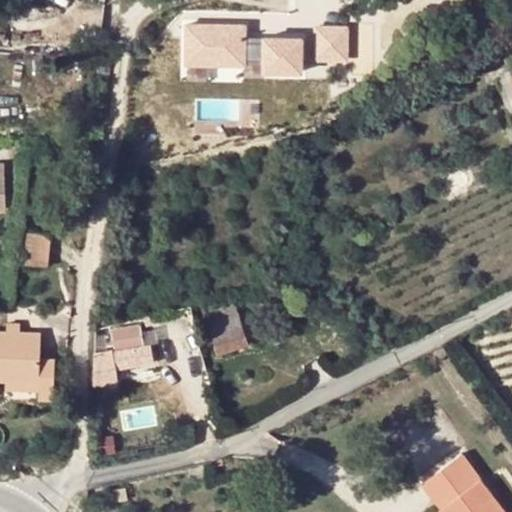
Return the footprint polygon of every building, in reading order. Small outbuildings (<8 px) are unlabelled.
[(44,76),(45,84),(53,83),(53,75),(44,76)] [(221,317),(208,321),(215,344),(246,335),(237,304),(220,310),(221,317)] [(127,319),(111,322),(113,333),(129,330),(127,319)] [(7,321),(7,330),(20,330),(19,321),(7,321)] [(7,330),(0,329),(0,378),(5,379),(39,380),(39,390),(38,398),(53,399),(55,357),(41,357),(42,331),(20,330),(7,330)] [(249,345),(246,335),(215,344),(218,354),(249,345)] [(116,364),(116,367),(153,361),(149,343),(113,350),(116,364)] [(98,370),(99,384),(106,382),(105,374),(108,368),(116,367),(116,364),(100,367),(98,370)] [(105,374),(106,382),(118,381),(116,367),(108,368),(105,374)] [(5,389),(39,390),(39,380),(5,379),(5,389)] [(451,498),(439,508),(441,511),(502,511),(459,456),(433,475),(451,498)] [(421,484),(439,508),(451,498),(433,475),(421,484)]
